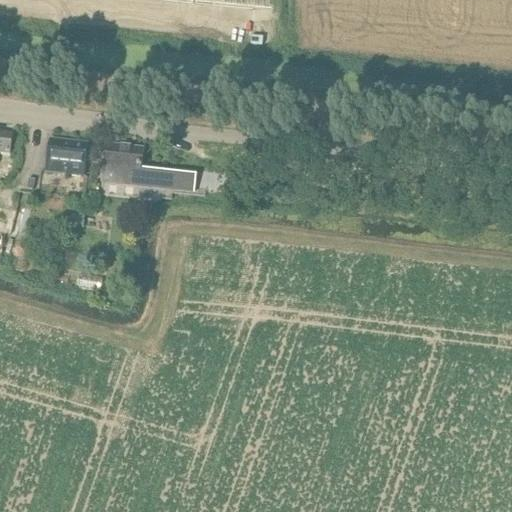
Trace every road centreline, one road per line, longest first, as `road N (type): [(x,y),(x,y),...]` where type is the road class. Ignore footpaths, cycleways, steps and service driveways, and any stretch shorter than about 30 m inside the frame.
road 1 (track): [(0,303),(149,345),(170,229),(511,263)]
road 2 (track): [(511,129),(0,70)]
road 3 (tertiary): [(511,169),(0,112)]
road 4 (track): [(58,77),(63,23),(511,71)]
